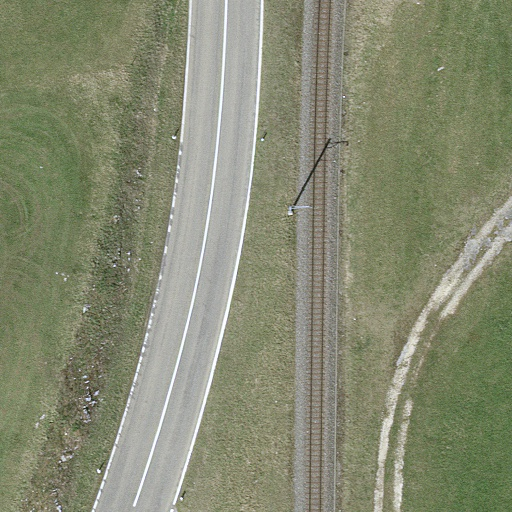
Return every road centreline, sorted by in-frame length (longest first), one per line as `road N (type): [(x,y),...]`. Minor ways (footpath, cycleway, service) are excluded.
road 1 (primary): [(131,511),(199,266),(225,0)]
road 2 (track): [(393,511),(408,374),(449,292),(511,220)]
